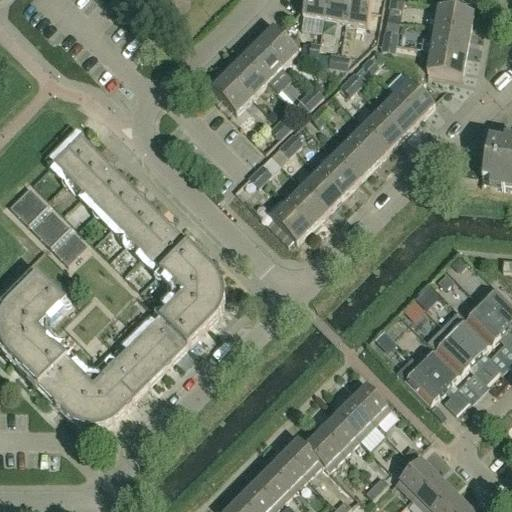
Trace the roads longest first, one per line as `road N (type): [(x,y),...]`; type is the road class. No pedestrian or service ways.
road 1 (residential): [(293,300),(144,144),(144,123),(160,93),(253,0)]
road 2 (residential): [(293,300),(507,86)]
road 3 (residential): [(88,499),(293,300)]
road 4 (residential): [(511,507),(459,450),(511,395)]
